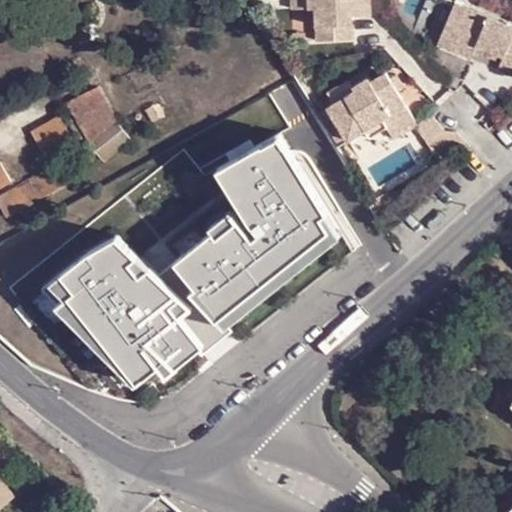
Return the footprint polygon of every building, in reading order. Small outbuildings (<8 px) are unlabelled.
[(310,0),(311,6),(317,5),(318,23),(324,23),(326,40),(354,39),(353,12),(352,4),(371,3),(371,0),(310,0)] [(478,46),(489,51),(504,57),(498,69),(511,75),(511,25),(456,2),(443,34),(460,41),(458,47),(475,54),(478,46)] [(372,12),(371,3),(352,4),(353,12),(372,12)] [(309,41),(308,32),(296,33),(296,41),(309,41)] [(474,59),(475,54),(458,47),(460,41),(443,34),(439,44),(456,52),(474,59)] [(485,59),(489,51),(478,46),(475,54),(485,59)] [(393,136),(417,121),(387,72),(371,82),(368,79),(354,88),(356,92),(336,103),(318,113),(339,146),(349,141),(383,121),(393,136)] [(70,103),(79,119),(89,136),(91,141),(119,120),(120,119),(101,87),(70,103)] [(356,92),(354,88),(333,99),(336,103),(356,92)] [(432,113),(419,125),(453,169),(476,148),(462,132),(451,131),(432,113)] [(89,136),(79,119),(0,164),(0,191),(82,144),(89,136)] [(134,140),(119,120),(91,141),(90,142),(107,162),(134,140)] [(383,121),(349,141),(362,160),(395,139),(393,136),(383,121)] [(419,125),(417,121),(393,136),(395,139),(419,125)] [(39,288),(132,379),(153,363),(160,374),(197,347),(203,353),(230,329),(237,337),(353,251),(276,133),(212,165),(255,231),(250,234),(230,212),(158,274),(111,232),(83,247),(39,288)] [(96,168),(86,150),(1,200),(11,217),(96,168)] [(0,511),(17,497),(0,477),(0,511)]
